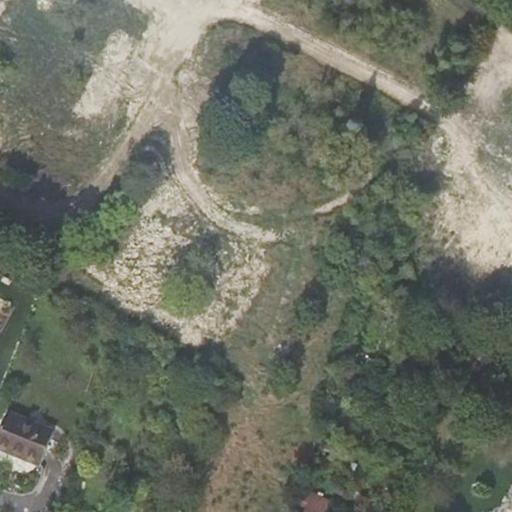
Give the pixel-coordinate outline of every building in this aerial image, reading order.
[(0,0),(0,59),(35,0),(0,0)] [(0,163),(20,176),(49,126),(5,99),(0,107),(0,163)] [(55,130),(49,126),(20,176),(24,179),(55,130)] [(455,134),(450,147),(483,159),(488,145),(455,134)] [(483,159),(450,147),(406,272),(440,284),(439,286),(511,314),(511,153),(488,145),(483,159)] [(3,424),(0,431),(0,465),(36,480),(49,443),(3,424)] [(304,492),(299,507),(316,511),(337,511),(340,504),(304,492)]
